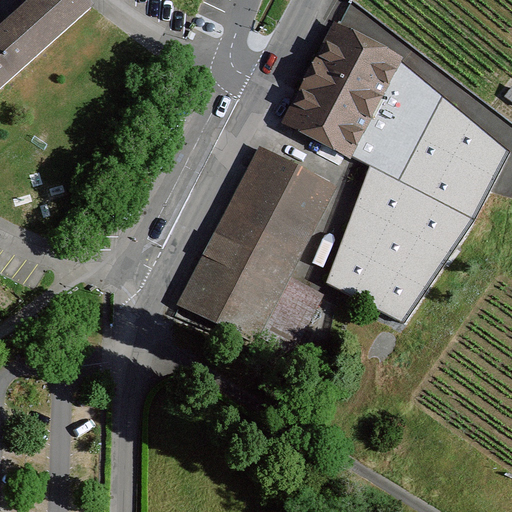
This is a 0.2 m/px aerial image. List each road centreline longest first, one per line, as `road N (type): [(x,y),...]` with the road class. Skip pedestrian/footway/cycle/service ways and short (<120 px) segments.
road 1 (residential): [(123,511),(127,355),(264,84)]
road 2 (unknown): [(126,373),(191,378),(408,511)]
road 3 (residential): [(230,57),(178,50),(104,0)]
